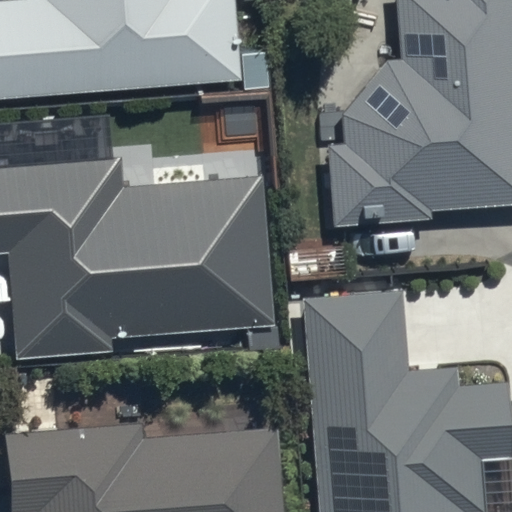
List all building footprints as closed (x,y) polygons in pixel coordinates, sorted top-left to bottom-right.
[(0,0),(0,86),(238,67),(232,0),(0,0)] [(511,0),(392,0),(398,63),(386,64),(338,117),(340,146),(324,147),(328,226),(429,221),(428,212),(511,207),(511,0)] [(117,158),(0,166),(0,252),(2,252),(9,360),(111,353),(110,337),(270,326),(260,179),(119,189),(117,158)] [(398,294),(299,300),(312,511),(482,511),(479,459),(508,457),(504,385),(454,388),(453,368),(403,371),(398,294)] [(141,424),(1,435),(6,511),(281,511),(276,431),(142,441),(141,424)]
